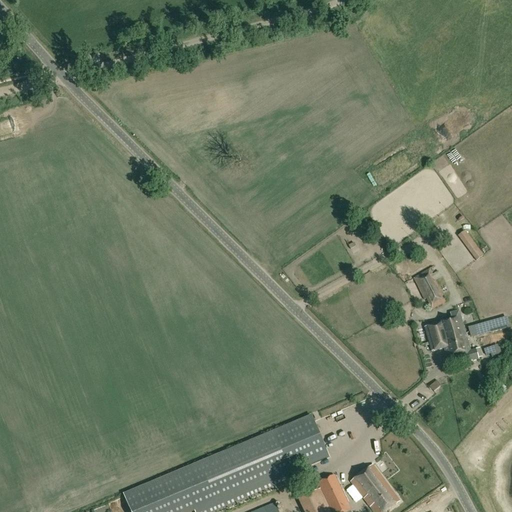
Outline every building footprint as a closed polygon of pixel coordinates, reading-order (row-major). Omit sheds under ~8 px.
[(476,261),(483,256),(465,231),(458,237),(476,261)] [(433,282),(430,276),(433,275),(430,270),(414,279),(424,300),(426,299),(429,305),(428,306),(431,310),(445,302),(441,291),(436,281),(433,282)] [(470,352),(459,311),(450,313),(452,320),(425,327),(431,352),(444,349),(446,359),(461,355),(464,364),(473,362),(478,360),(476,351),(470,352)] [(508,319),(486,325),(487,330),(510,324),(508,319)] [(492,354),(490,348),(483,350),(485,356),(492,354)] [(503,391),(506,388),(501,383),(497,387),(503,391)] [(434,384),(429,388),(433,393),(437,389),(434,384)] [(195,511),(327,457),(311,418),(127,495),(124,496),(130,511),(195,511)] [(372,511),(386,511),(400,502),(373,466),(350,482),(372,511)] [(304,511),(350,511),(351,511),(334,476),(318,484),(321,489),(299,500),(304,511)]
